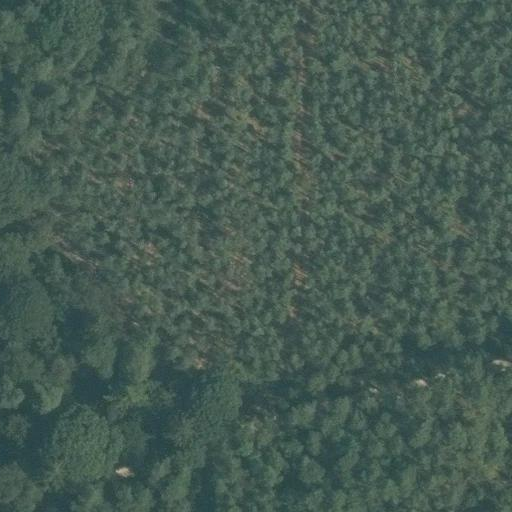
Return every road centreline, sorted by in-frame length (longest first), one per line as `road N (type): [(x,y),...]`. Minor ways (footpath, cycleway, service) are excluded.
road 1 (track): [(511,362),(0,502)]
road 2 (track): [(0,156),(30,183),(194,417),(203,443)]
